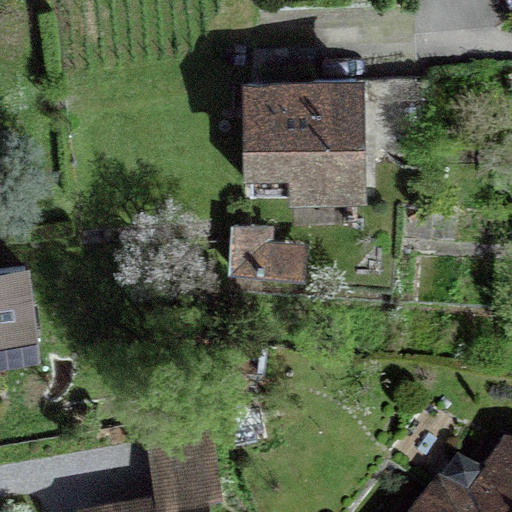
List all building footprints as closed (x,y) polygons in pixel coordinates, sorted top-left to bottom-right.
[(355,78),(250,80),(250,185),(358,183),(355,78)] [(268,226),(233,224),(231,267),(301,272),(301,261),(298,261),(298,245),(267,243),(268,226)] [(0,351),(32,347),(22,267),(0,270),(0,351)] [(427,511),(511,511),(511,469),(492,500),(482,493),(488,483),(457,462),(439,487),(444,490),(427,511)] [(203,511),(200,491),(85,510),(85,511),(203,511)]
